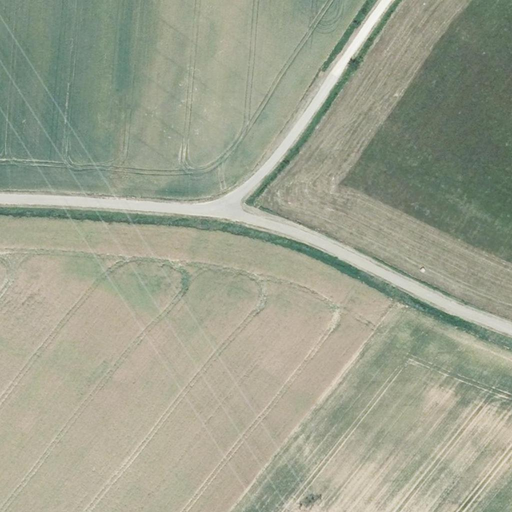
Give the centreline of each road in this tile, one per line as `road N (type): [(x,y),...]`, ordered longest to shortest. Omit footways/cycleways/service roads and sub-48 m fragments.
road 1 (track): [(511,332),(310,240),(223,212),(0,201)]
road 2 (track): [(390,0),(289,144),(223,212)]
